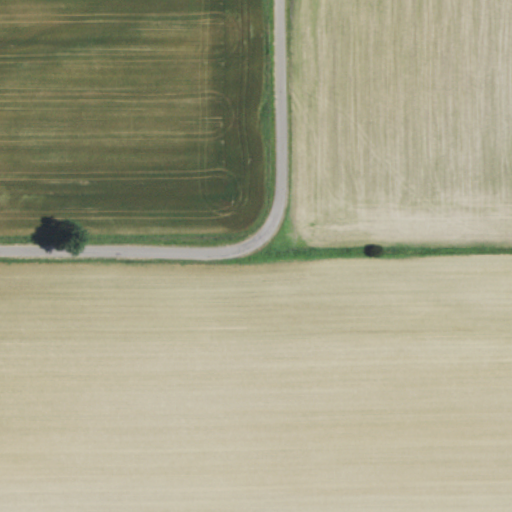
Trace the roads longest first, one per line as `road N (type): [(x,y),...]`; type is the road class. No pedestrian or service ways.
road 1 (residential): [(231,257),(247,255),(270,231),(285,189),(279,0)]
road 2 (residential): [(0,255),(231,257)]
